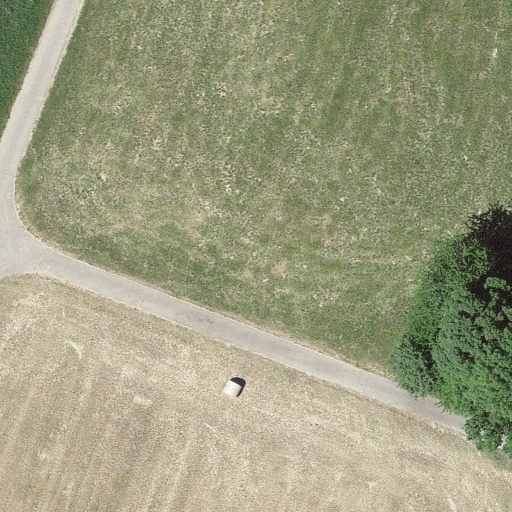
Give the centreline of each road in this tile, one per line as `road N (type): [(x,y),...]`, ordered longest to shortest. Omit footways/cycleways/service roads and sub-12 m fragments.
road 1 (track): [(0,239),(511,441)]
road 2 (track): [(0,192),(74,0)]
